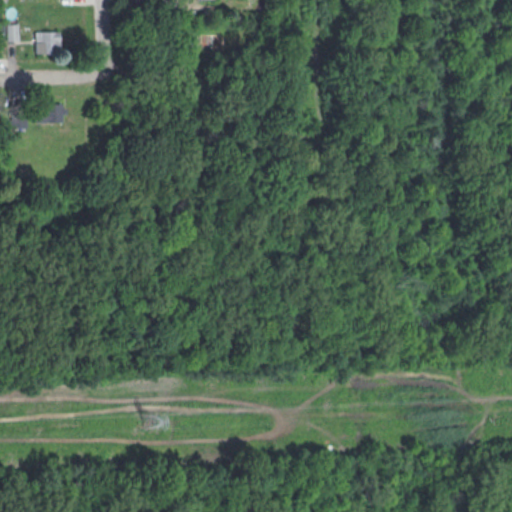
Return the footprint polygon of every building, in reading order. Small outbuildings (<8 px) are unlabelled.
[(174,12),(173,0),(135,0),(136,12),(174,12)] [(7,39),(17,38),(15,24),(5,25),(7,39)] [(34,31),(34,54),(58,54),(58,31),(34,31)] [(162,46),(134,46),(134,63),(162,63),(162,46)] [(64,103),(33,103),(33,123),(64,123),(64,103)] [(25,128),(26,113),(10,113),(10,128),(25,128)]
